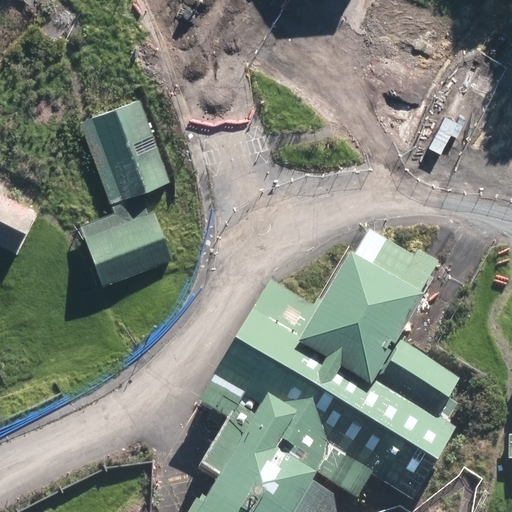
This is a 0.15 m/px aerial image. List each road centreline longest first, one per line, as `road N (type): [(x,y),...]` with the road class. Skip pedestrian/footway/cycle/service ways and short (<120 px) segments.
road 1 (unknown): [(275,237),(161,382),(123,411),(0,471)]
road 2 (residential): [(511,145),(247,0)]
road 3 (unknown): [(275,237),(206,29)]
